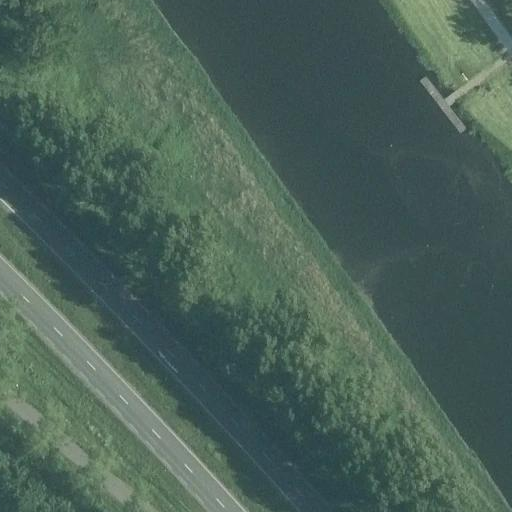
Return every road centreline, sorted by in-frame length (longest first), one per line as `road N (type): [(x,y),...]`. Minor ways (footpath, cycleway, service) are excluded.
road 1 (trunk): [(311,511),(169,347),(0,183)]
road 2 (trunk): [(0,278),(218,511)]
road 3 (unclassified): [(143,511),(0,392)]
